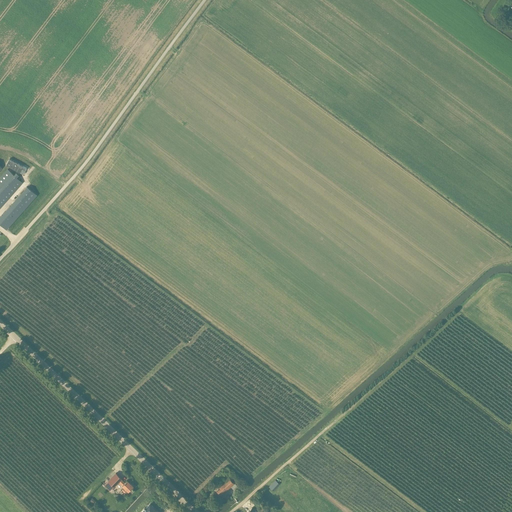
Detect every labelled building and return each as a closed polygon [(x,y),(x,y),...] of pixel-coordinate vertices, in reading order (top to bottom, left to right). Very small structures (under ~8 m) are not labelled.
[(10,160),(8,165),(19,170),(21,166),(10,160)] [(0,176),(0,208),(22,183),(7,169),(0,176)] [(37,195),(27,186),(0,215),(0,223),(7,229),(37,195)] [(122,479),(116,472),(108,481),(104,485),(110,491),(114,487),(119,482),(122,485),(124,487),(123,489),(126,492),(128,491),(133,486),(127,480),(124,483),(121,480),(122,479)] [(234,483),(229,477),(222,483),(223,483),(215,489),(221,495),(234,483)] [(280,485),(275,480),(269,487),(274,491),(280,485)]
